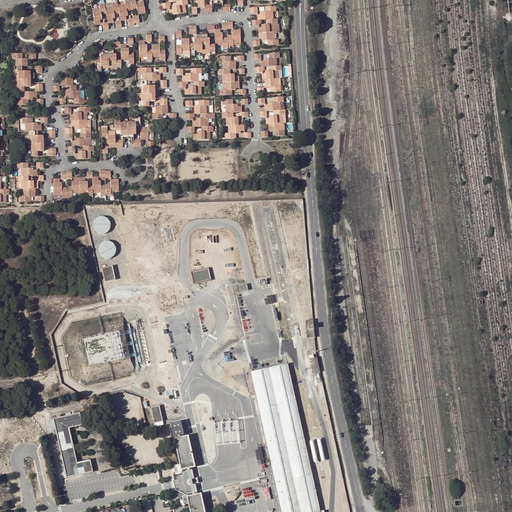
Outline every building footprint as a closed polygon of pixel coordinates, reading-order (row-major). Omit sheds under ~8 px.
[(145,13),(143,1),(136,2),(135,0),(130,0),(125,1),(125,4),(118,5),(117,2),(112,3),(112,6),(106,7),(105,8),(104,4),(99,5),(99,8),(92,9),(95,25),(100,24),(100,20),(102,20),(101,15),(101,13),(106,13),(106,14),(107,22),(102,23),(103,24),(103,29),(108,29),(107,23),(114,22),(113,18),(115,18),(114,14),(114,12),(118,11),(119,13),(120,21),(126,20),(126,16),(128,16),(127,11),(127,10),(136,8),(137,10),(137,14),(138,14),(145,13)] [(169,0),(170,2),(177,1),(178,1),(179,6),(178,6),(173,7),(173,9),(169,10),(170,16),(186,12),(185,5),(188,4),(187,0),(169,0)] [(196,0),(197,4),(199,4),(199,7),(205,7),(205,12),(212,12),(212,10),(212,5),(205,5),(204,0),(210,0),(211,4),(213,3),(221,3),(224,3),(223,0),(196,0)] [(276,11),(276,6),(267,6),(267,12),(266,12),(261,12),(261,14),(257,14),(257,20),(252,20),(252,26),(258,25),(259,25),(258,20),(266,19),(268,19),(268,24),(267,25),(262,25),(262,27),(258,27),(259,39),(263,39),(263,40),(267,40),(269,40),(269,45),(278,44),(278,39),(275,39),(274,32),(275,32),(274,24),(277,24),(277,19),(274,19),(273,11),(276,11)] [(129,26),(134,25),(134,23),(139,22),(138,16),(133,17),(133,19),(128,19),(129,26)] [(221,33),(220,29),(215,29),(215,26),(207,26),(207,28),(207,33),(215,33),(215,44),(215,45),(223,45),(223,48),(228,48),(228,46),(234,46),(233,42),(241,42),(241,30),(233,30),(233,35),(233,37),(228,36),(228,38),(228,39),(223,40),(223,38),(223,33),(221,33)] [(215,52),(215,45),(210,45),(210,44),(210,38),(209,38),(209,35),(206,35),(198,35),(195,35),(195,39),(194,39),(195,44),(195,46),(190,46),(190,44),(189,39),(182,39),(181,39),(181,45),(182,46),(177,46),(177,55),(182,55),(182,51),(190,51),(190,54),(195,54),(195,52),(195,51),(210,51),(210,52),(210,54),(215,54),(215,52)] [(144,45),(144,41),(138,41),(139,57),(147,57),(147,60),(152,60),(152,57),(159,57),(160,60),(165,60),(165,51),(159,51),(159,50),(159,45),(152,45),(152,50),(152,51),(146,51),(146,50),(146,45),(144,45)] [(113,42),(113,44),(113,49),(120,49),(121,59),(121,61),(128,61),(128,64),(134,64),(134,55),(128,55),(128,52),(128,48),(126,48),(126,44),(120,44),(120,42),(113,42)] [(112,51),(104,51),(101,51),(101,55),(100,55),(100,60),(100,62),(95,62),(95,71),(101,70),(100,68),(100,67),(115,67),(115,68),(115,70),(121,70),(121,61),(116,61),(116,59),(115,55),(114,55),(114,51),(112,51)] [(280,58),(279,52),(270,53),(271,58),(269,58),(264,59),(265,61),(261,61),(261,67),(256,67),(256,72),(262,72),(263,72),(263,67),(271,66),(272,66),(273,71),(271,71),(266,71),(266,74),(262,74),(262,80),(265,79),(265,87),(270,87),(272,87),(272,92),(281,91),(280,78),(282,78),(281,65),(277,65),(277,58),(280,58)] [(17,99),(18,105),(26,105),(26,100),(28,100),(33,100),(32,97),(37,97),(37,91),(43,92),(42,84),(40,84),(35,84),(35,92),(25,92),(24,92),(23,87),(25,87),(30,87),(30,85),(34,85),(33,83),(33,75),(33,72),(30,72),(30,71),(25,71),(23,71),(23,66),(24,66),(28,66),(27,59),(27,58),(22,58),(21,58),(20,53),(12,54),(12,59),(15,59),(16,66),(14,67),(14,72),(16,72),(18,72),(18,87),(16,87),(15,87),(15,92),(20,92),(21,99),(17,99)] [(229,61),(229,56),(220,56),(220,62),(224,62),(224,69),(219,69),(219,75),(222,75),(222,82),(223,82),(224,90),(220,90),(221,95),(229,95),(229,90),(231,90),(235,90),(235,88),(239,88),(239,76),(234,76),(234,74),(229,75),(228,75),(228,69),(229,69),(236,69),(236,62),(236,61),(230,61),(229,61)] [(158,100),(158,97),(158,89),(157,87),(154,87),(154,86),(149,86),(148,86),(148,81),(149,81),(159,80),(159,88),(165,88),(166,88),(166,80),(160,80),(160,75),(156,75),(156,72),(151,73),(149,73),(149,68),(140,68),(141,73),(144,74),(144,81),(138,81),(138,86),(140,86),(142,86),(142,101),(141,101),(139,101),(139,107),(143,106),(148,106),(148,101),(150,101),(155,101),(155,100),(158,100)] [(179,87),(184,87),(186,87),(186,82),(194,82),(195,82),(196,87),(194,87),(189,87),(189,89),(184,89),(184,95),(201,94),(201,87),(204,87),(204,81),(199,81),(199,74),(202,74),(202,68),(193,69),(193,74),(191,74),(187,74),(186,76),(182,76),(182,82),(179,82),(179,86),(179,87)] [(61,78),(61,86),(66,86),(67,86),(68,91),(66,91),(64,91),(65,97),(69,97),(69,99),(74,99),(75,99),(75,104),(84,103),(84,90),(83,90),(76,91),(76,85),(73,85),(73,77),(61,78)] [(276,136),(285,136),(284,123),(286,122),(285,109),(284,109),(281,110),(281,102),(284,102),(283,96),(274,97),(275,102),(273,102),(268,103),(268,105),(264,105),(265,111),(260,111),(260,117),(265,116),(267,116),(266,111),(275,110),(276,110),(277,115),(275,115),(270,116),(270,118),(266,118),(266,124),(268,124),(269,132),(274,131),(276,131),(276,136)] [(167,114),(167,98),(165,98),(159,99),(159,106),(155,106),(155,114),(152,114),(152,119),(160,119),(160,114),(161,114),(167,114)] [(240,131),(245,131),(244,125),(243,125),(243,119),(238,119),(238,117),(233,117),(232,117),(232,112),(233,112),(242,112),(242,118),(243,117),(249,117),(248,112),(243,112),(242,106),(238,106),(238,104),(233,104),(231,104),(231,99),(222,100),(223,105),(226,105),(226,112),(223,113),(223,118),(226,118),(226,126),(229,125),(229,133),(225,133),(226,138),(234,138),(234,133),(236,133),(241,133),(240,131)] [(194,106),(194,114),(201,114),(203,114),(203,118),(201,119),(197,119),(196,121),(192,121),(192,127),(188,127),(188,132),(193,132),(195,132),(195,127),(203,127),(204,127),(204,131),(203,131),(198,131),(198,134),(194,134),(194,140),(210,139),(210,132),(213,132),(213,126),(209,126),(208,119),(212,119),(212,113),(207,113),(207,106),(210,106),(209,100),(200,101),(201,106),(199,106),(194,106)] [(71,120),(71,126),(75,126),(75,128),(80,128),(81,128),(82,138),(80,138),(75,138),(75,140),(72,140),(71,146),(68,146),(68,152),(74,152),(75,152),(75,146),(83,146),(84,146),(84,151),(83,151),(78,151),(78,153),(74,153),(74,159),(91,159),(90,151),(94,151),(94,146),(91,146),(90,128),(87,128),(86,113),(90,112),(90,107),(81,107),(81,112),(79,112),(75,112),(75,115),(70,115),(70,120),(71,120)] [(38,131),(42,130),(41,125),(37,125),(37,123),(33,123),(31,123),(31,118),(22,118),(22,124),(25,124),(25,131),(26,131),(27,131),(27,136),(31,136),(31,151),(29,151),(28,151),(28,156),(37,156),(37,151),(39,151),(43,151),(43,150),(47,150),(47,147),(46,139),(46,137),(43,137),(43,136),(38,136),(37,136),(37,131),(38,131)] [(120,121),(120,119),(115,120),(115,129),(120,129),(120,130),(120,135),(121,135),(121,139),(124,138),(132,138),(135,138),(135,135),(136,134),(135,130),(135,128),(140,128),(140,129),(140,139),(133,139),(133,145),(133,147),(141,147),(141,140),(147,140),(149,139),(148,134),(148,133),(153,133),(153,124),(148,124),(148,121),(143,119),(140,119),(135,119),(135,121),(135,122),(120,123),(120,121)] [(107,128),(102,128),(102,137),(107,137),(107,138),(107,143),(109,143),(109,147),(123,147),(123,145),(122,140),(115,140),(115,131),(107,131),(107,128)] [(35,197),(35,196),(35,189),(38,189),(38,183),(33,183),(33,181),(29,181),(27,181),(27,176),(28,176),(36,176),(37,181),(43,181),(43,178),(43,175),(37,176),(37,170),(33,170),(33,168),(28,168),(27,168),(26,163),(18,163),(18,169),(21,169),(21,176),(18,176),(18,182),(21,181),(22,189),(23,189),(23,197),(20,197),(20,202),(29,202),(29,197),(31,197),(35,197)] [(61,172),(61,179),(66,179),(66,178),(72,178),(72,177),(71,171),(66,171),(66,172),(61,172)] [(59,179),(53,179),(54,195),(61,195),(61,198),(67,198),(67,197),(72,197),(72,193),(80,193),(80,194),(87,194),(87,197),(93,197),(93,196),(93,192),(100,192),(100,196),(106,196),(106,195),(111,195),(111,191),(119,191),(118,179),(111,179),(110,180),(111,184),(111,185),(105,186),(105,187),(100,187),(100,185),(100,181),(98,181),(98,177),(92,177),(92,172),(87,172),(87,177),(87,178),(92,178),(93,186),(93,188),(88,188),(87,186),(87,182),(85,182),(85,177),(74,177),(74,181),(72,181),(72,186),(72,188),(67,188),(67,189),(62,189),(62,187),(62,182),(59,182),(59,179)] [(9,189),(6,189),(0,190),(0,194),(0,202),(6,202),(6,195),(9,194),(9,189)] [(105,218),(102,217),(98,218),(96,220),(94,223),(94,226),(94,229),(96,232),(99,234),(103,235),(106,234),(109,232),(110,229),(111,226),(110,222),(108,219),(105,218)] [(110,242),(107,241),(104,242),(101,245),(99,247),(99,251),(100,254),(102,257),(105,258),(109,259),(112,258),(115,255),(116,252),(116,249),(115,246),(113,243),(110,242)] [(102,268),(105,281),(116,279),(112,265),(102,268)] [(209,268),(192,272),(194,284),(211,280),(209,268)] [(247,284),(237,286),(239,292),(249,290),(247,284)] [(315,337),(313,320),(306,321),(307,338),(315,337)] [(320,372),(317,357),(310,359),(313,373),(320,372)] [(320,511),(288,364),(251,373),(281,511),(320,511)] [(159,406),(151,408),(155,427),(163,425),(159,406)] [(53,419),(59,441),(61,450),(66,477),(93,472),(90,460),(77,463),(69,428),(82,425),(80,413),(53,419)] [(181,421),(171,424),(174,436),(184,434),(181,421)] [(188,436),(175,439),(182,470),(195,467),(188,436)] [(188,497),(191,511),(204,511),(201,494),(188,497)] [(152,511),(150,501),(143,502),(144,511),(152,511)]
